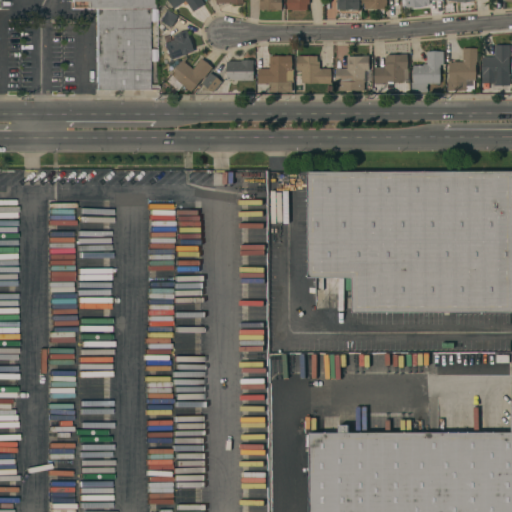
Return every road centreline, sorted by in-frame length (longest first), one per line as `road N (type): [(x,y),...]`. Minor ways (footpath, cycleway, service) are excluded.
road 1 (secondary): [(30,142),(438,143)]
road 2 (secondary): [(511,112),(153,113)]
road 3 (residential): [(227,35),(511,22)]
